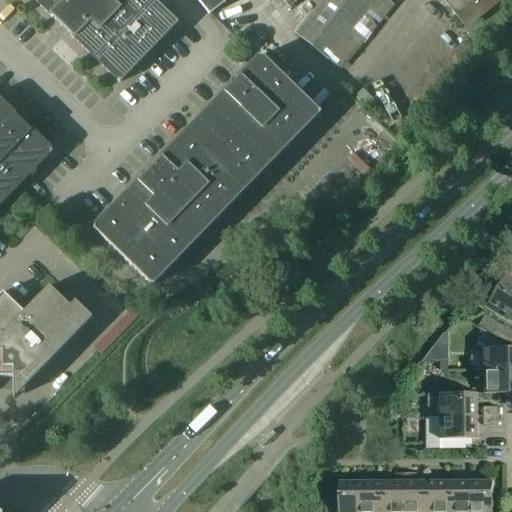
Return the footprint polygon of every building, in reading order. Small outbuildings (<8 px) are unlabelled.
[(33,0),(61,27),(87,0),(33,0)] [(177,24),(152,0),(87,0),(61,27),(119,84),(177,24)] [(196,0),(209,15),(228,0),(283,0),(289,8),(299,0),(196,0)] [(323,0),(296,33),(328,59),(376,0),(323,0)] [(443,0),(464,27),(499,0),(501,0),(503,2),(505,0),(443,0)] [(204,114),(263,172),(320,114),(260,56),(204,114)] [(0,102),(0,206),(52,153),(0,102)] [(204,114),(148,172),(207,230),(263,172),(204,114)] [(148,172),(114,207),(92,230),(151,288),(207,230),(148,172)] [(511,321),(511,278),(509,277),(491,306),(508,316),(508,318),(511,321)] [(13,400),(34,377),(91,319),(73,302),(68,308),(47,287),(22,313),(2,293),(0,294),(0,378),(12,378),(13,400)] [(484,329),(492,334),(499,324),(490,319),(484,329)] [(439,363),(439,373),(447,373),(447,349),(433,349),(422,363),(439,363)] [(484,373),(511,372),(511,350),(484,350),(484,373)] [(484,395),(511,395),(511,372),(484,373),(485,393),(484,395)] [(440,397),(440,418),(477,418),(476,397),(478,396),(438,396),(440,397)] [(483,409),(483,418),(497,418),(497,409),(483,409)] [(477,438),(477,418),(440,418),(441,441),(478,441),(477,438)] [(497,418),(483,418),(483,427),(497,427),(497,418)] [(359,511),(359,484),(341,484),(341,483),(339,483),(339,511),(359,511)] [(469,511),(469,483),(445,484),(445,511),(469,511)] [(469,483),(469,511),(493,511),(493,483),(469,483)] [(381,511),(381,484),(359,484),(359,511),(381,511)] [(381,511),(402,511),(402,484),(381,484),(381,511)] [(423,511),(423,484),(402,484),(402,511),(423,511)] [(445,511),(445,484),(423,484),(423,511),(445,511)]
